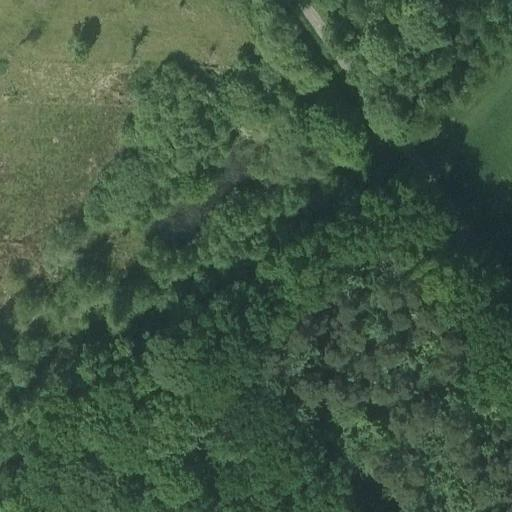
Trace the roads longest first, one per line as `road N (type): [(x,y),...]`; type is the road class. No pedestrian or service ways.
road 1 (unclassified): [(511,292),(302,0)]
road 2 (track): [(511,56),(409,150)]
